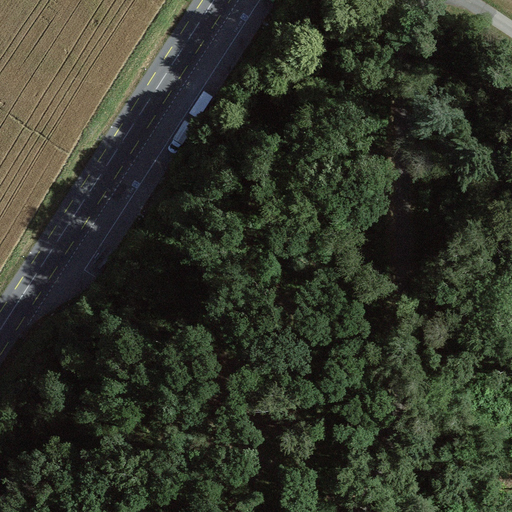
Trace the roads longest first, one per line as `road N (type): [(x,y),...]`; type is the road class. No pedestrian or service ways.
road 1 (track): [(410,0),(394,419),(356,511)]
road 2 (secondary): [(214,0),(0,333)]
